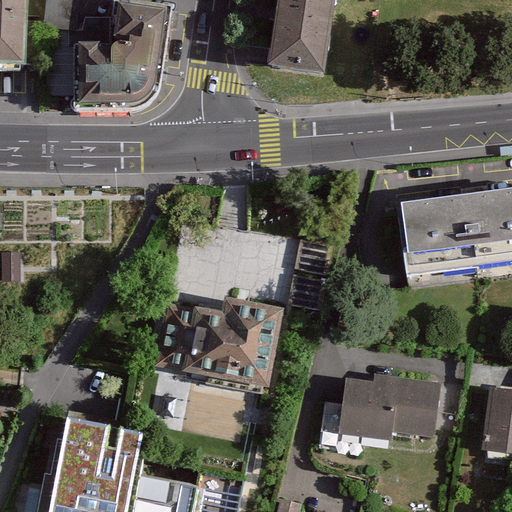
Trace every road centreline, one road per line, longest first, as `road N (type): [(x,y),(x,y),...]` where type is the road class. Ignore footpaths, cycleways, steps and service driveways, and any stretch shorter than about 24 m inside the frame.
road 1 (secondary): [(197,145),(511,116)]
road 2 (secondary): [(0,144),(197,145)]
road 3 (tertiary): [(214,0),(197,145)]
